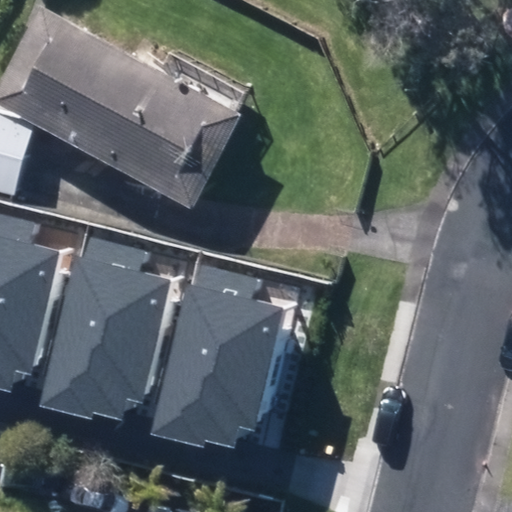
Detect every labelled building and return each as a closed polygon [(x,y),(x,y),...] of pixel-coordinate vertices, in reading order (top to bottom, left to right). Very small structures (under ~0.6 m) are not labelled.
[(0,95),(0,102),(196,207),(245,114),(46,9),(0,95)] [(0,190),(14,195),(37,128),(0,116),(0,190)] [(0,219),(0,389),(8,392),(14,369),(28,373),(61,254),(32,246),(36,229),(0,219)] [(82,238),(37,404),(89,418),(92,410),(120,418),(126,395),(140,399),(173,280),(144,272),(148,256),(82,238)] [(195,267),(150,433),(203,447),(205,439),(233,447),(239,424),(253,428),(286,310),(257,302),(262,285),(195,267)]
